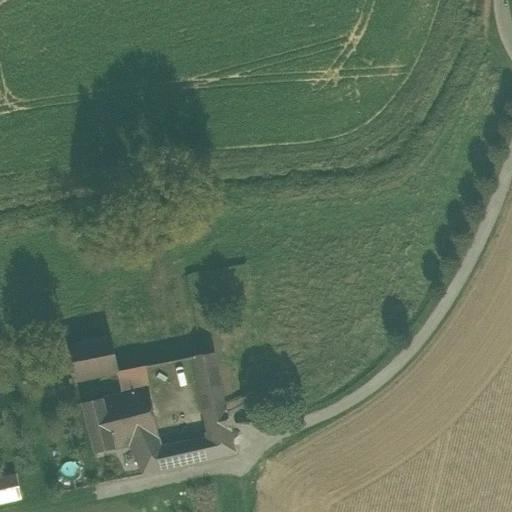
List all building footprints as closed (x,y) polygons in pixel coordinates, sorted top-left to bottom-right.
[(109,336),(68,345),(76,382),(117,373),(117,372),(109,336)] [(192,359),(202,414),(226,413),(214,354),(212,353),(192,359)] [(147,388),(145,366),(117,372),(117,373),(122,394),(147,388)] [(159,439),(147,388),(122,394),(82,403),(95,454),(130,445),(159,439)] [(229,427),(226,413),(202,414),(206,434),(229,427)] [(206,438),(211,459),(235,454),(229,427),(206,434),(206,438)] [(159,439),(130,445),(143,474),(211,459),(206,438),(160,447),(159,439)] [(14,476),(0,478),(0,502),(19,498),(14,476)]
